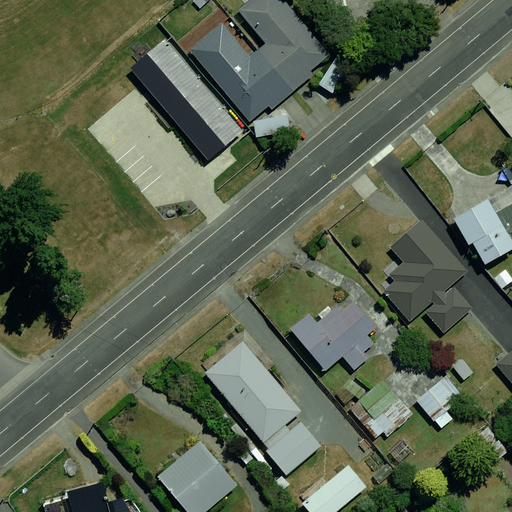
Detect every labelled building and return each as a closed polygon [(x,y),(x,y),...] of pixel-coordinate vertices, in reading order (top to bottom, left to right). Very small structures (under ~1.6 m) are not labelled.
[(285,0),(242,0),(187,45),(251,124),(332,58),(285,0)] [(242,132),(163,37),(125,69),(205,163),(242,132)] [(287,119),(256,122),(258,135),(289,132),(287,119)] [(511,184),(455,217),(479,261),(511,242),(511,184)] [(423,222),(392,246),(406,264),(384,281),(415,321),(429,311),(445,331),(475,308),(451,283),(467,268),(423,222)] [(348,291),(289,327),(318,374),(377,337),(348,291)] [(243,335),(201,368),(285,475),(320,447),(298,419),(305,413),(243,335)] [(440,375),(413,401),(431,420),(458,394),(440,375)] [(375,385),(354,400),(375,429),(396,414),(375,385)] [(507,449),(488,425),(477,434),(495,458),(507,449)] [(201,440),(154,476),(182,511),(201,511),(236,485),(201,440)] [(344,462),(295,501),(304,511),(333,511),(364,488),(344,462)] [(141,511),(140,506),(112,511),(106,484),(68,493),(72,511),(141,511)]
